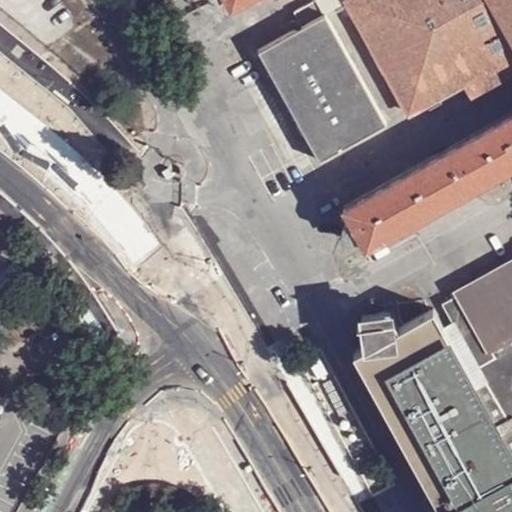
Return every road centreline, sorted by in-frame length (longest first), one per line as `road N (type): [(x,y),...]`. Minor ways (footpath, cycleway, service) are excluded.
road 1 (tertiary): [(155,349),(79,239),(0,167)]
road 2 (tertiary): [(249,511),(155,349)]
road 3 (residential): [(155,349),(65,511)]
road 4 (unknown): [(152,80),(292,0)]
